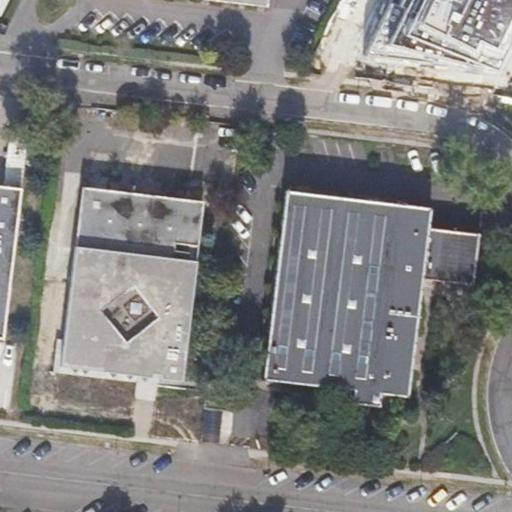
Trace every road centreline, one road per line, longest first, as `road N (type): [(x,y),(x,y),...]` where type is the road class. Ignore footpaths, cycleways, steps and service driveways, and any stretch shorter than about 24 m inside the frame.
road 1 (residential): [(511,159),(479,132),(449,121),(0,65)]
road 2 (residential): [(0,471),(343,511)]
